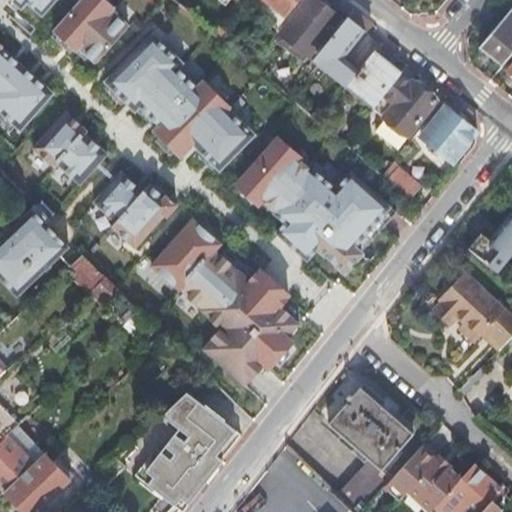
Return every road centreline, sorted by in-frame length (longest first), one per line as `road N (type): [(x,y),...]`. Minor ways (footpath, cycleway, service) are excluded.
road 1 (residential): [(511,121),(350,323)]
road 2 (residential): [(350,323),(199,511)]
road 3 (residential): [(511,463),(350,323)]
